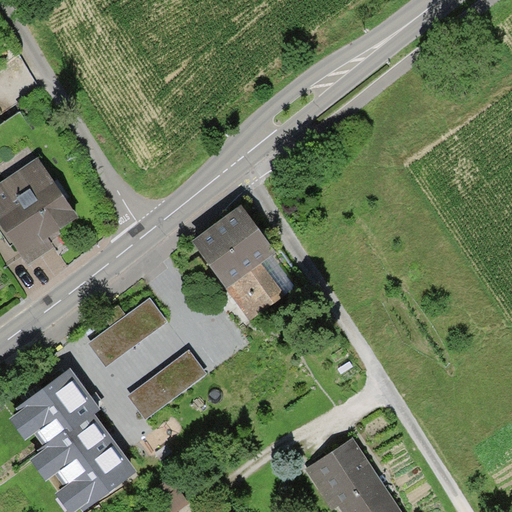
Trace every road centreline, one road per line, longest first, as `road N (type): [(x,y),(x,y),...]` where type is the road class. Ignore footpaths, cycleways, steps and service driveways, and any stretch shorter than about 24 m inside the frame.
road 1 (tertiary): [(148,231),(444,0)]
road 2 (residential): [(148,231),(0,0)]
road 3 (tertiary): [(0,343),(148,231)]
